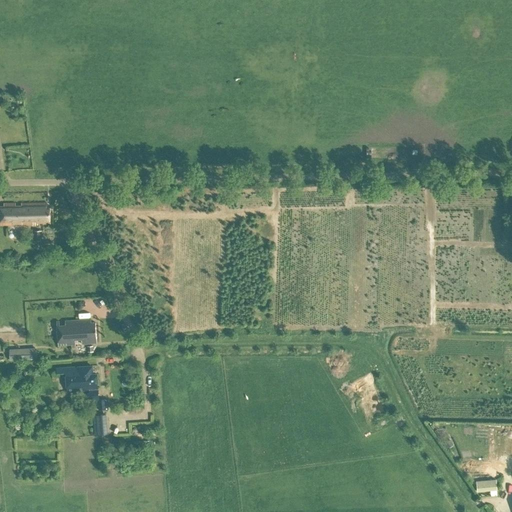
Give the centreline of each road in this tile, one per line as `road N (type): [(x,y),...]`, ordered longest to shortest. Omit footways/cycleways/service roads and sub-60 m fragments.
road 1 (unclassified): [(511,172),(75,181)]
road 2 (track): [(471,511),(413,429),(373,344),(139,350)]
road 3 (unclassified): [(75,181),(139,350)]
